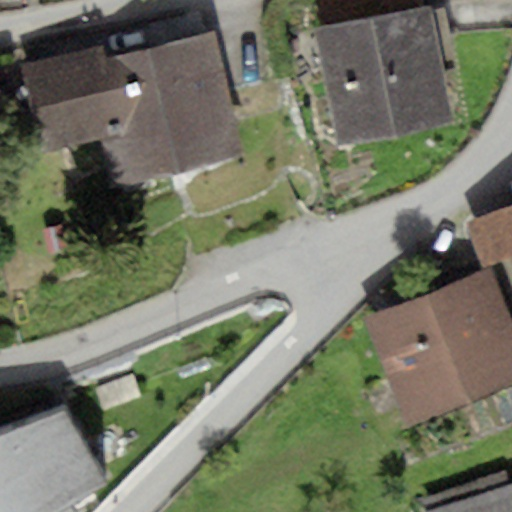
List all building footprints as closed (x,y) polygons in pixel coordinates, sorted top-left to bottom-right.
[(428,0),(307,0),(338,146),(453,122),(428,0)] [(248,154),(218,31),(108,57),(105,44),(22,64),(44,152),(99,138),(112,188),(248,154)] [(511,206),(468,223),(484,263),(511,252),(511,254),(511,206)] [(511,312),(495,269),(363,322),(405,427),(511,383),(511,312)] [(131,374),(94,388),(103,412),(140,397),(131,374)] [(62,406),(0,430),(0,511),(58,511),(107,481),(62,406)] [(511,511),(511,484),(426,511),(425,511),(511,511)]
